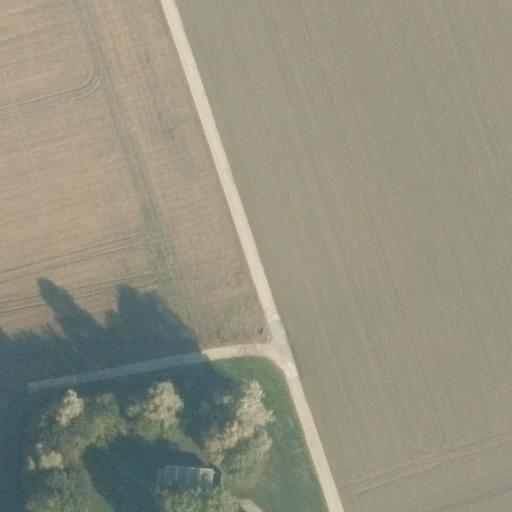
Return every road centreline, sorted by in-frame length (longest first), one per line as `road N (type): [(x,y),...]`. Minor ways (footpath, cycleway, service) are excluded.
road 1 (track): [(336,511),(167,0)]
road 2 (track): [(36,388),(241,351),(271,352),(287,365)]
